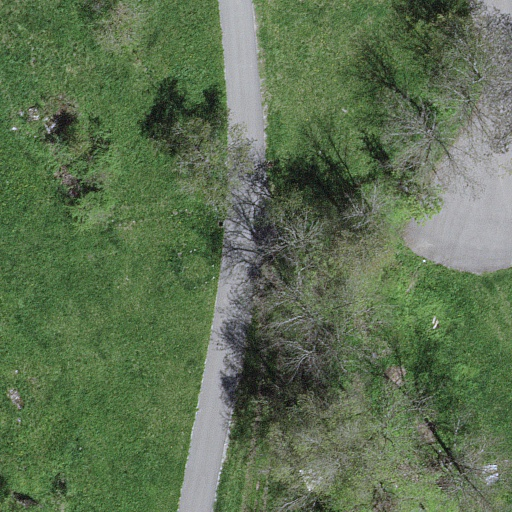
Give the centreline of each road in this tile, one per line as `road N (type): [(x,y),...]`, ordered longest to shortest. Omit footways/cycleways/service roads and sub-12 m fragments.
road 1 (residential): [(195,511),(240,245),(246,166),(237,0)]
road 2 (track): [(488,127),(461,206),(484,240),(511,237)]
road 3 (residential): [(490,0),(495,70),(488,127)]
